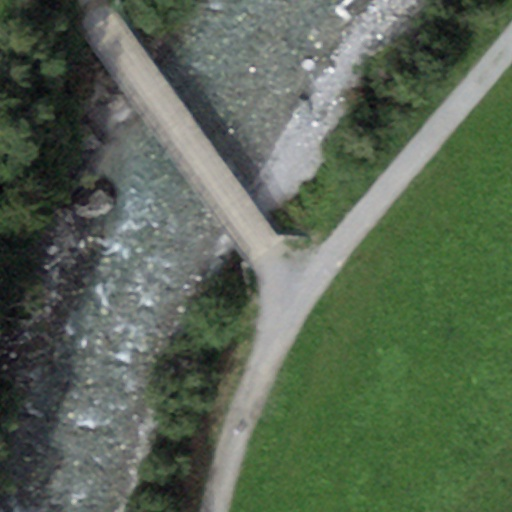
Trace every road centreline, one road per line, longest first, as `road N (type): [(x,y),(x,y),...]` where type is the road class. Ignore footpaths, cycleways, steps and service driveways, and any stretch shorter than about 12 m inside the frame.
road 1 (track): [(93,0),(97,22),(263,254),(301,294)]
road 2 (track): [(301,294),(511,39)]
road 3 (track): [(301,294),(231,444),(211,511)]
